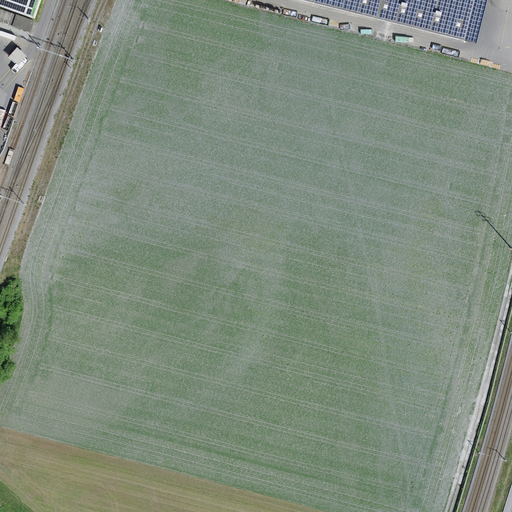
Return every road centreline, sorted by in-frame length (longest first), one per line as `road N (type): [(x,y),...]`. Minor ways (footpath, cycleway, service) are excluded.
road 1 (track): [(449,511),(511,297)]
road 2 (unknown): [(503,58),(324,15)]
